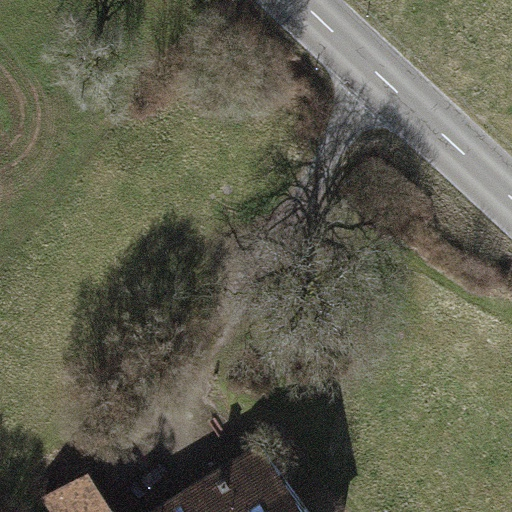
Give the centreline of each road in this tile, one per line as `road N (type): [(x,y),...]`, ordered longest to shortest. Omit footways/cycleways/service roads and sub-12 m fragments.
road 1 (track): [(384,80),(167,428)]
road 2 (tertiary): [(511,198),(302,0)]
